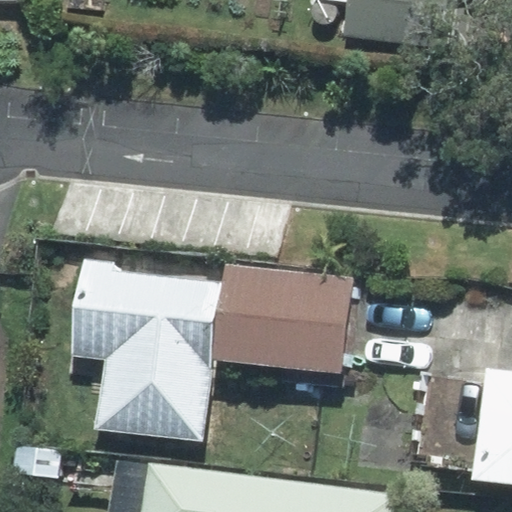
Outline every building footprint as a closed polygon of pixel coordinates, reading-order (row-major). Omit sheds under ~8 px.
[(458,55),(464,0),(328,0),(328,3),(358,7),(354,43),(458,55)] [(217,372),(341,381),(339,411),(374,414),(377,383),(352,381),(358,288),(80,269),(74,362),(85,363),(83,394),(106,395),(103,441),(212,449),(217,372)] [(511,389),(493,388),(482,499),(511,501),(511,389)] [(67,452),(15,448),(11,485),(63,489),(67,452)] [(405,511),(406,502),(148,470),(142,511),(405,511)]
